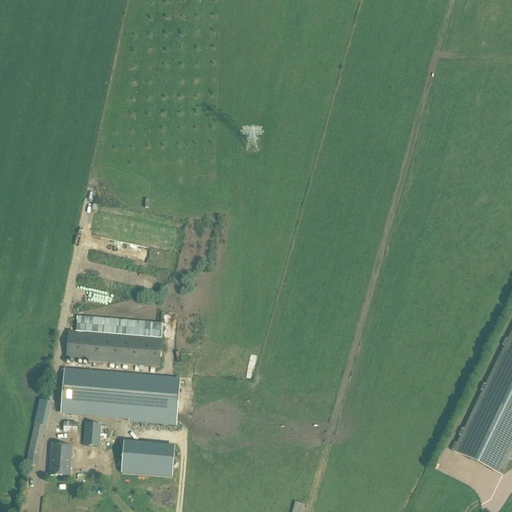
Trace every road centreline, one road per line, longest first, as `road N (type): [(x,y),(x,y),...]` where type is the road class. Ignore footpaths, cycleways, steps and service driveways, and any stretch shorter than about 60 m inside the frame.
road 1 (track): [(451,0),(311,511)]
road 2 (track): [(32,511),(88,182),(130,0)]
